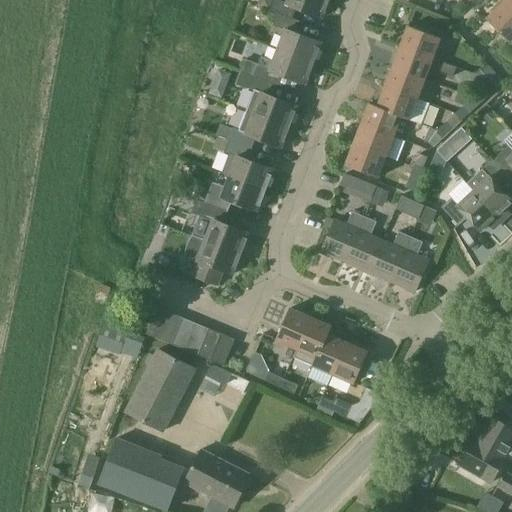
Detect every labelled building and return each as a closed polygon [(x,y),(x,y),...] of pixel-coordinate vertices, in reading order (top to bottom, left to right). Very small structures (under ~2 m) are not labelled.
[(273,0),(270,10),(277,13),(300,22),(301,21),(293,18),(294,17),(298,8),(308,12),(323,17),(329,0),(287,0),(287,2),(281,0),(273,0)] [(511,0),(503,0),(501,3),(511,13),(511,0)] [(510,43),(511,40),(511,13),(501,3),(486,18),(510,43)] [(322,42),(296,32),(300,22),(277,13),(276,17),(273,24),(286,28),(278,49),(314,63),(322,42)] [(436,59),(444,38),(409,25),(401,46),(436,59)] [(393,66),(428,79),(432,68),(456,76),(459,68),(436,59),(401,46),(393,66)] [(241,72),(242,72),(276,85),(281,74),(306,84),(314,63),(278,49),(273,60),(262,56),(259,66),(246,61),(241,72)] [(393,66),(386,86),(420,100),(421,99),(428,79),(393,66)] [(487,77),(497,88),(504,81),(494,70),(487,77)] [(247,110),(290,126),(296,112),(298,106),(272,96),(276,85),(242,72),(237,84),(254,91),(247,110)] [(386,86),(378,105),(378,106),(413,120),(424,124),(432,103),(421,99),(420,100),(386,86)] [(473,97),(480,104),(491,94),(484,87),(473,97)] [(480,104),(473,97),(463,106),(469,114),(480,104)] [(378,106),(378,105),(370,102),(362,124),(394,137),(405,140),(413,120),(378,106)] [(218,135),(252,148),(256,137),(282,147),(285,141),(290,126),(247,110),(239,130),(222,124),(218,135)] [(448,120),(437,130),(444,138),(455,127),(448,120)] [(394,137),(362,124),(354,144),(387,157),(398,161),(405,141),(394,137)] [(444,138),(437,130),(427,140),(434,147),(444,138)] [(229,176),(266,190),(274,169),(248,159),(252,148),(218,135),(213,148),(230,154),(223,173),(229,176)] [(437,150),(437,151),(447,161),(455,153),(445,142),(437,150)] [(379,177),(387,157),(354,144),(346,165),(379,177)] [(511,147),(509,144),(492,160),(511,182),(511,147)] [(419,153),(414,166),(423,170),(428,157),(419,153)] [(474,191),(502,221),(510,213),(505,208),(511,201),(511,182),(492,160),(482,169),(467,183),(474,191)] [(423,170),(414,166),(406,188),(415,191),(423,170)] [(382,207),(389,191),(348,173),(340,189),(382,207)] [(266,190),(229,176),(226,185),(214,181),(205,203),(228,212),(232,201),(258,211),(266,190)] [(493,229),(502,221),(474,191),(459,205),(452,197),(442,207),(459,225),(469,216),(481,230),(489,223),(493,229)] [(397,211),(432,224),(438,209),(402,196),(397,211)] [(228,212),(205,203),(197,200),(192,213),(200,216),(197,223),(210,227),(205,239),(242,253),(250,233),(224,223),(228,212)] [(332,256),(345,262),(365,216),(353,211),(347,224),(336,219),(321,252),(331,256),(332,256)] [(377,222),(365,216),(345,262),(359,268),(368,272),(383,239),(372,234),(377,222)] [(394,244),(383,239),(368,272),(377,276),(378,276),(392,282),(411,237),(399,231),(394,244)] [(242,253),(205,239),(194,235),(192,239),(190,242),(188,247),(187,251),(186,256),(198,261),(193,275),(218,285),(224,270),(234,274),(236,269),(242,253)] [(423,242),(411,237),(392,282),(415,292),(429,259),(418,254),(423,242)] [(146,333),(159,339),(170,312),(158,307),(146,333)] [(277,340),(297,349),(312,317),(291,308),(277,340)] [(183,318),(170,312),(159,339),(172,344),(183,318)] [(331,325),(312,317),(297,349),(294,357),(313,365),(331,325)] [(183,318),(172,344),(185,350),(196,323),(183,318)] [(102,323),(96,346),(139,357),(145,334),(102,323)] [(196,323),(185,350),(198,355),(209,328),(196,323)] [(331,326),(331,325),(313,365),(333,374),(347,342),(328,333),(331,326)] [(211,360),(222,334),(209,328),(198,355),(211,360)] [(211,360),(224,366),(235,339),(222,334),(211,360)] [(368,351),(347,342),(333,374),(354,383),(368,351)] [(125,412),(163,432),(197,368),(159,348),(125,412)] [(211,368),(206,379),(245,399),(251,385),(211,368)] [(266,380),(281,387),(284,379),(269,372),(266,380)] [(338,403),(323,397),(320,405),(334,411),(351,419),(356,407),(340,399),(338,403)] [(478,427),(473,436),(507,455),(506,456),(511,458),(511,428),(491,417),(484,430),(478,427)] [(511,459),(511,458),(506,456),(507,455),(473,436),(458,463),(492,482),(506,456),(511,459)] [(98,483),(169,511),(186,468),(163,458),(164,455),(116,437),(98,483)] [(185,482),(234,507),(251,475),(202,449),(185,482)] [(92,487),(97,455),(86,453),(80,485),(92,487)] [(511,476),(506,473),(498,488),(511,495),(511,476)] [(90,491),(88,511),(111,511),(114,494),(90,491)] [(489,511),(497,511),(504,504),(487,491),(478,503),(489,511)]
